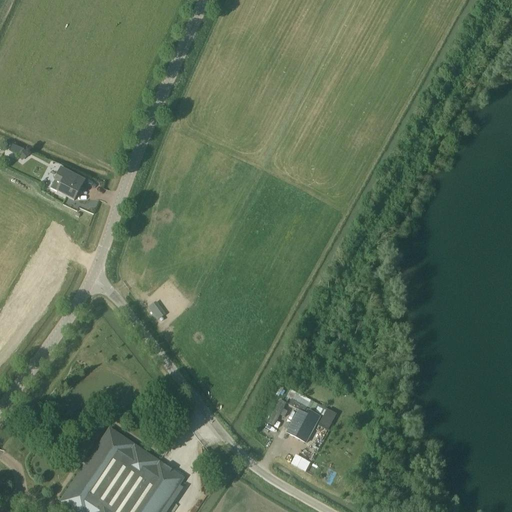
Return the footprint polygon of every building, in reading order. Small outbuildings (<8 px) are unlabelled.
[(13,145),(10,152),(15,155),(17,155),(20,159),(27,154),(24,150),(13,145)] [(56,193),(73,201),(84,181),(61,169),(55,181),(61,184),(56,193)] [(158,321),(166,315),(157,301),(148,307),(158,321)] [(279,400),(266,425),(278,432),(291,407),(279,400)] [(288,405),(296,410),(299,404),(291,400),(288,405)] [(296,410),(304,414),(307,408),(299,404),(296,410)] [(300,412),(287,437),(299,443),(312,419),(300,412)] [(335,418),(326,413),(318,426),(327,431),(335,418)] [(161,511),(183,479),(109,429),(59,503),(71,511),(161,511)] [(295,455),(291,465),(306,472),(311,462),(295,455)]
